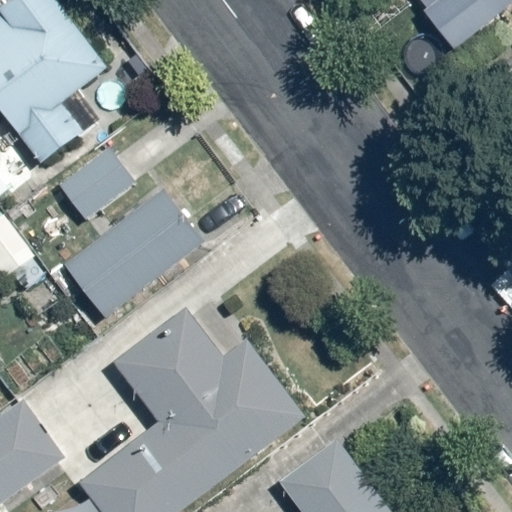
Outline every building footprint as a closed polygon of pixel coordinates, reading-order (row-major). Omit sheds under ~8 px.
[(106,66),(56,0),(2,0),(0,2),(0,109),(41,164),(99,120),(75,89),(106,66)] [(511,0),(416,0),(456,49),(511,3),(511,0)] [(140,185),(112,146),(59,183),(87,222),(140,185)] [(206,240),(165,184),(63,260),(104,316),(206,240)] [(36,255),(3,213),(0,215),(0,269),(7,278),(36,255)] [(224,355),(184,305),(114,359),(161,420),(53,504),(59,511),(176,511),(302,414),(244,339),(224,355)] [(0,502),(63,456),(21,399),(0,413),(0,502)] [(391,511),(339,440),(283,481),(305,511),(391,511)]
